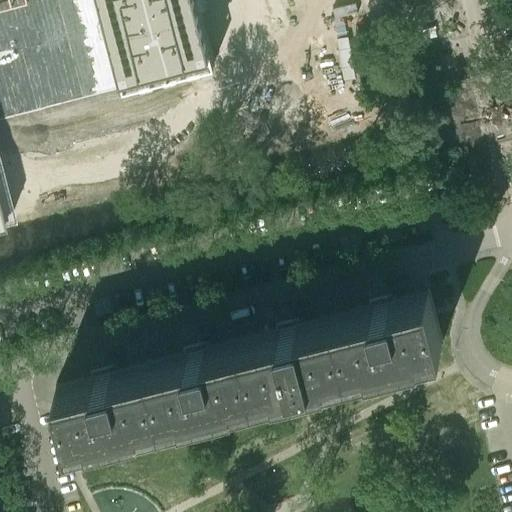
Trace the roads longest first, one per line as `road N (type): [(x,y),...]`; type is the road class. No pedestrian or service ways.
road 1 (unclassified): [(22,400),(11,362),(511,236)]
road 2 (unknown): [(0,310),(398,201),(420,221),(453,231),(460,249)]
road 3 (unclassified): [(511,154),(473,0)]
